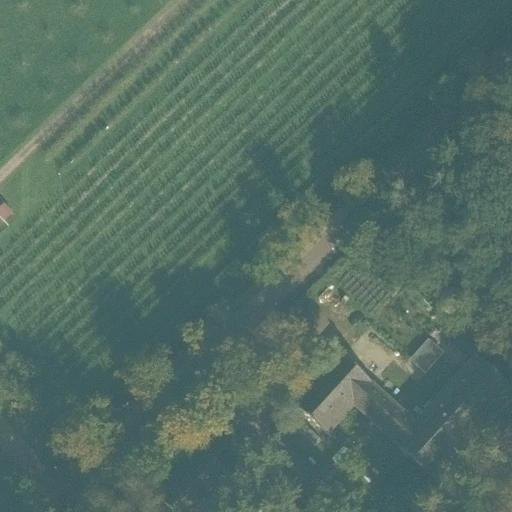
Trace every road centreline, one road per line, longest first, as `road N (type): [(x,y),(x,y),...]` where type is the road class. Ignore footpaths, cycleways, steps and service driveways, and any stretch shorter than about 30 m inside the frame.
road 1 (unclassified): [(511,65),(189,377)]
road 2 (track): [(0,179),(186,0)]
road 3 (unclassified): [(43,511),(189,377)]
